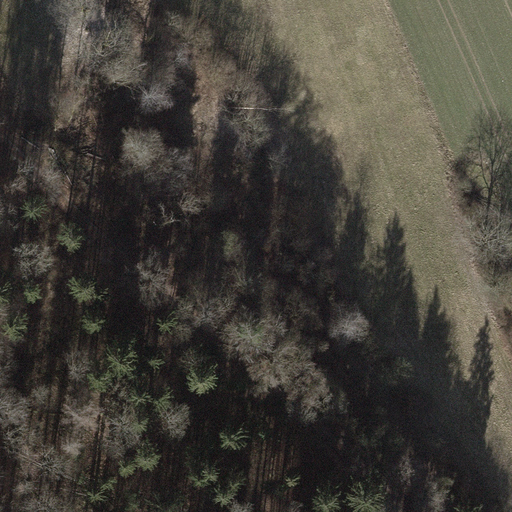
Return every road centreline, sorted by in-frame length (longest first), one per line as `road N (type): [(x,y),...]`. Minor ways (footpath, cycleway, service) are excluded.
road 1 (track): [(0,137),(350,447),(399,511)]
road 2 (track): [(190,99),(449,511)]
